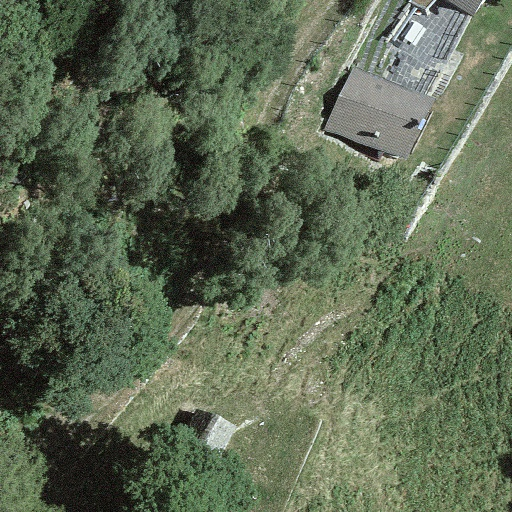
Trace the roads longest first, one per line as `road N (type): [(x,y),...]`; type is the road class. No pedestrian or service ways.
road 1 (track): [(347,0),(279,98),(233,231),(183,318),(31,451),(0,511)]
road 2 (track): [(0,154),(74,0)]
